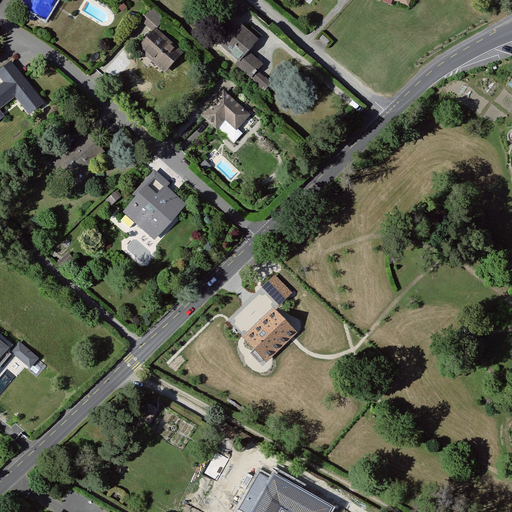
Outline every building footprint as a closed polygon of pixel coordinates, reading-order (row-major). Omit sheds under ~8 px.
[(59,0),(24,0),(21,5),(47,20),(59,0)] [(257,36),(239,20),(219,42),(238,58),(257,36)] [(181,51),(153,25),(135,45),(162,71),(181,51)] [(42,102),(11,61),(0,69),(0,74),(5,81),(0,84),(0,118),(4,115),(0,110),(0,108),(14,97),(27,114),(42,102)] [(248,113),(222,89),(200,112),(215,126),(222,118),(234,128),(248,113)] [(100,150),(81,131),(52,161),(71,180),(100,150)] [(182,201),(152,175),(120,211),(150,237),(182,201)] [(277,272),(260,287),(279,308),(295,293),(277,272)] [(264,294),(237,319),(246,329),(274,304),(264,294)] [(275,306),(243,337),(268,363),(300,332),(275,306)] [(32,366),(40,354),(20,340),(12,352),(32,366)] [(141,415),(150,420),(158,407),(149,402),(141,415)] [(269,472),(239,477),(242,497),(256,494),(259,511),(280,511),(286,506),(296,511),(313,511),(320,501),(269,472)]
